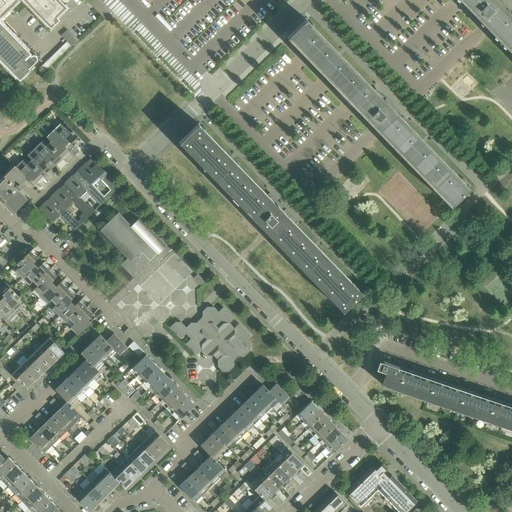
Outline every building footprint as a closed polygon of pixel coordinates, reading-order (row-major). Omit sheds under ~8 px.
[(0,0),(0,59),(0,60),(0,61),(7,69),(8,68),(20,80),(28,72),(25,68),(27,66),(29,68),(36,61),(37,58),(35,55),(33,55),(31,55),(30,54),(31,54),(0,22),(0,18),(19,0),(21,0),(50,30),(59,21),(57,19),(67,9),(57,0),(0,0)] [(511,17),(495,0),(460,0),(511,53),(511,17)] [(395,115),(389,109),(390,107),(306,20),(288,37),(373,125),(374,123),(380,129),(379,131),(451,205),(468,188),(396,114),(395,115)] [(67,30),(62,36),(72,46),(77,41),(67,30)] [(82,140),(68,126),(65,128),(61,124),(54,131),(68,145),(70,142),(74,147),(82,140)] [(361,292),(266,195),(198,125),(180,142),(343,309),(361,292)] [(68,145),(54,131),(47,137),(51,142),(49,144),(62,158),(69,152),(65,147),(68,145)] [(62,158),(49,144),(46,147),(42,142),(35,149),(49,163),(51,161),(55,165),(62,158)] [(49,163),(35,149),(28,156),(32,160),(30,163),(43,177),(50,170),(46,166),(49,163)] [(119,187),(103,170),(91,158),(78,171),(86,179),(86,178),(93,185),(100,178),(112,190),(106,195),(108,197),(119,187)] [(43,177),(30,163),(27,165),(23,161),(16,168),(27,179),(30,182),(32,179),(36,183),(43,177)] [(18,191),(25,184),(23,183),(27,179),(16,168),(0,183),(0,194),(15,210),(13,212),(13,213),(27,200),(18,191)] [(104,197),(93,185),(86,178),(86,179),(80,184),(73,176),(65,183),(73,191),(80,198),(87,191),(100,205),(108,197),(106,195),(104,197)] [(91,209),(80,198),(73,191),(67,196),(60,188),(52,196),(60,204),(60,203),(67,210),(74,203),(88,217),(95,210),(93,208),(91,209)] [(78,222),(67,210),(60,203),(60,204),(55,209),(47,201),(39,208),(53,223),(61,216),(75,230),(82,222),(80,220),(78,222)] [(164,246),(138,219),(131,226),(118,212),(100,230),(127,258),(121,265),(134,278),(141,271),(138,268),(148,259),(149,260),(164,246)] [(22,277),(37,263),(34,261),(38,257),(31,250),(17,264),(20,266),(16,270),(22,277)] [(74,263),(79,259),(75,254),(70,259),(74,263)] [(36,283),(50,269),(43,262),(39,266),(37,263),(22,277),(29,284),(33,280),(36,283)] [(41,296),(55,282),(53,280),(56,276),(50,269),(36,283),(38,285),(34,289),(41,296)] [(205,282),(198,274),(194,278),(201,286),(205,282)] [(54,302),(68,288),(61,281),(58,285),(55,282),(41,296),(47,303),(52,299),(54,302)] [(20,298),(11,288),(6,284),(0,289),(0,291),(3,295),(1,297),(14,311),(21,304),(17,300),(20,298)] [(59,315),(73,301),(71,299),(75,295),(68,288),(54,302),(57,304),(53,308),(59,315)] [(14,311),(1,297),(0,297),(0,315),(1,316),(3,314),(10,321),(17,314),(14,311)] [(73,321),(86,307),(80,300),(76,304),(73,301),(59,315),(66,322),(70,318),(73,321)] [(245,339),(250,335),(239,323),(234,328),(229,323),(234,319),(223,307),(218,312),(213,306),(213,307),(207,307),(202,311),(202,317),(196,323),(191,323),(186,327),(181,322),(175,322),(170,327),(181,338),(186,334),(191,339),(186,343),(197,355),(202,350),(207,356),(207,355),(213,355),(214,354),(219,358),(218,360),(218,366),(222,371),(229,371),(234,367),(234,360),(239,355),(245,355),(250,351),(250,344),(245,339)] [(78,334),(92,320),(90,317),(93,314),(86,307),(73,321),(75,323),(71,327),(78,334)] [(132,332),(128,328),(124,332),(128,336),(132,332)] [(127,347),(114,333),(106,341),(116,351),(120,355),(127,347)] [(116,351),(106,341),(100,334),(94,341),(110,357),(116,351)] [(64,353),(50,338),(42,345),(57,360),(64,353)] [(110,357),(94,341),(87,347),(103,364),(110,357)] [(143,352),(134,342),(129,346),(139,356),(143,352)] [(57,360),(42,345),(35,352),(49,367),(57,360)] [(103,364),(87,347),(81,353),(86,359),(97,370),(103,364)] [(49,367),(35,352),(27,359),(42,374),(49,367)] [(135,376),(152,360),(146,354),(129,370),(135,376)] [(42,374),(27,359),(20,367),(34,382),(42,374)] [(102,376),(97,370),(86,359),(80,365),(96,382),(102,376)] [(141,382),(158,366),(152,360),(135,376),(141,382)] [(511,407),(382,364),(381,368),(375,368),(377,375),(384,378),(382,385),(426,399),(511,428),(511,407)] [(96,382),(80,365),(74,371),(90,388),(96,382)] [(148,389),(164,373),(158,366),(141,382),(148,389)] [(34,382),(20,367),(12,374),(27,389),(34,382)] [(90,388),(74,371),(68,377),(84,393),(90,388)] [(154,396),(170,379),(164,373),(148,389),(154,396)] [(84,393),(68,377),(62,383),(78,399),(84,393)] [(160,402),(176,386),(170,379),(154,396),(160,402)] [(78,399),(62,383),(55,389),(67,401),(71,406),(78,399)] [(290,397),(280,387),(277,383),(269,391),(279,401),(282,405),(290,397)] [(279,401),(269,391),(263,384),(256,391),(272,407),(279,401)] [(166,408),(182,392),(176,386),(160,402),(166,408)] [(308,398),(299,388),(295,393),(304,402),(308,398)] [(272,407),(256,391),(250,397),(266,413),(272,407)] [(172,414),(188,398),(182,392),(166,408),(172,414)] [(266,413),(250,397),(244,403),(260,419),(266,413)] [(178,420),(195,404),(188,398),(172,414),(178,420)] [(82,416),(71,406),(67,401),(60,408),(74,424),(82,416)] [(301,423),(317,407),(311,401),(295,417),(301,423)] [(260,419),(244,403),(238,409),(254,425),(260,419)] [(307,429),(323,413),(317,407),(301,423),(307,429)] [(74,424),(60,408),(52,416),(67,431),(74,424)] [(254,425),(238,409),(231,415),(248,431),(254,425)] [(313,436),(330,419),(323,413),(307,429),(313,436)] [(248,431),(231,415),(225,421),(241,437),(248,431)] [(67,431),(52,416),(45,423),(59,438),(67,431)] [(319,442),(336,426),(330,419),(313,436),(319,442)] [(241,437),(225,421),(219,427),(235,443),(241,437)] [(59,438),(45,423),(38,429),(53,444),(59,438)] [(325,448),(342,432),(336,426),(319,442),(325,448)] [(235,443),(219,427),(213,433),(229,449),(235,443)] [(53,444),(38,429),(30,437),(45,452),(53,444)] [(170,445),(155,430),(147,438),(162,453),(170,445)] [(287,436),(281,430),(278,433),(284,439),(287,436)] [(87,436),(82,431),(74,438),(79,443),(87,436)] [(331,454),(348,438),(342,432),(325,448),(331,454)] [(229,449),(213,433),(207,439),(223,455),(229,449)] [(162,453),(147,438),(140,445),(154,460),(162,453)] [(223,455),(207,439),(200,445),(210,455),(217,461),(223,455)] [(303,464),(283,443),(277,450),(281,454),(297,471),(303,464)] [(154,460),(140,445),(133,452),(147,467),(154,460)] [(147,467),(133,452),(125,459),(140,474),(147,467)] [(297,471),(281,454),(275,460),(291,477),(297,471)] [(226,472),(217,461),(210,455),(204,461),(220,478),(226,472)] [(0,478),(1,479),(16,465),(8,457),(5,459),(0,464),(0,478)] [(140,474),(125,459),(118,466),(133,481),(140,474)] [(291,477),(275,460),(268,466),(285,483),(291,477)] [(220,478),(204,461),(198,467),(214,484),(220,478)] [(406,511),(417,502),(392,476),(389,478),(383,472),(387,468),(383,464),(383,463),(376,470),(372,466),(346,492),(362,508),(371,499),(368,497),(376,489),(386,498),(384,500),(395,511),(406,511)] [(8,486),(23,472),(16,465),(1,479),(8,486)] [(133,481),(118,466),(110,474),(119,483),(125,489),(133,481)] [(285,483),(268,466),(262,472),(278,489),(285,483)] [(214,484),(198,467),(192,473),(208,490),(214,484)] [(119,483),(110,474),(105,468),(98,475),(112,490),(119,483)] [(15,494),(30,479),(23,472),(8,486),(15,494)] [(278,489),(262,472),(256,478),(272,495),(278,489)] [(208,490),(192,473),(186,479),(202,496),(208,490)] [(112,490),(98,475),(90,482),(105,497),(112,490)] [(272,495),(256,478),(250,484),(260,495),(266,501),(272,495)] [(22,501),(37,486),(30,479),(15,494),(22,501)] [(202,496),(186,479),(179,486),(195,502),(202,496)] [(105,497),(90,482),(83,489),(97,504),(105,497)] [(29,508),(44,494),(37,486),(22,501),(29,508)] [(97,504),(83,489),(75,497),(90,511),(97,504)] [(349,506),(335,492),(326,500),(337,511),(344,511),(349,507),(349,506)] [(32,511),(39,511),(51,501),(44,494),(29,508),(32,511)] [(272,511),(275,509),(266,501),(260,495),(252,502),(262,511),(272,511)] [(337,511),(326,500),(317,509),(320,511),(337,511)] [(55,511),(56,511),(59,509),(51,501),(39,511),(55,511)] [(262,511),(252,502),(245,509),(247,511),(262,511)]
